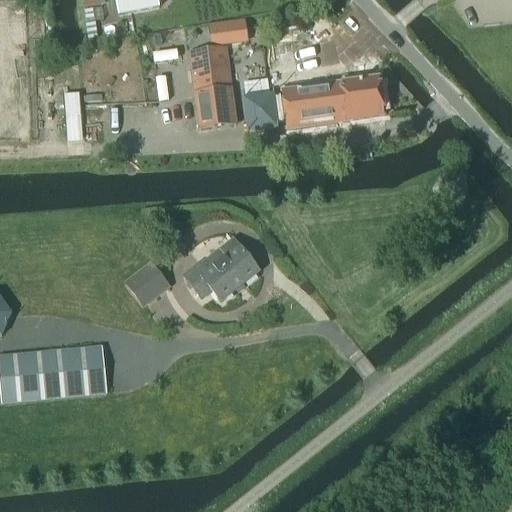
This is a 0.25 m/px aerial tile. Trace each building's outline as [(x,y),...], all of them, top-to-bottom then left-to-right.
[(113,0),(117,18),(159,10),(157,0),(113,0)] [(232,24),(219,25),(223,48),(235,46),(232,24)] [(237,128),(226,49),(187,55),(198,134),(237,128)] [(383,119),(378,82),(282,94),(287,132),(383,119)] [(79,96),(65,97),(66,128),(81,127),(79,96)] [(212,293),(220,304),(257,275),(233,243),(201,267),(199,265),(183,278),(201,301),(212,293)] [(143,309),(168,289),(150,266),(125,286),(143,309)] [(0,339),(11,317),(0,301),(0,339)] [(102,350),(0,359),(0,396),(1,406),(106,396),(102,350)]
